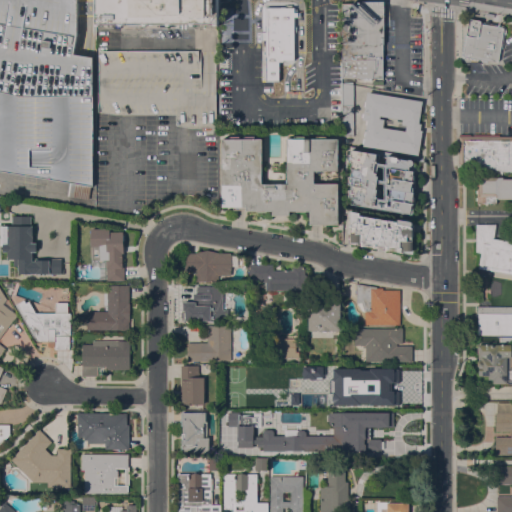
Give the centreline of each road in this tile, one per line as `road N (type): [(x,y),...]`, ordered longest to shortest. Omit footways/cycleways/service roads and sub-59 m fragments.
road 1 (residential): [(442,0),(441,511)]
road 2 (residential): [(164,233),(192,229),(442,274)]
road 3 (residential): [(155,511),(155,257),(164,233)]
